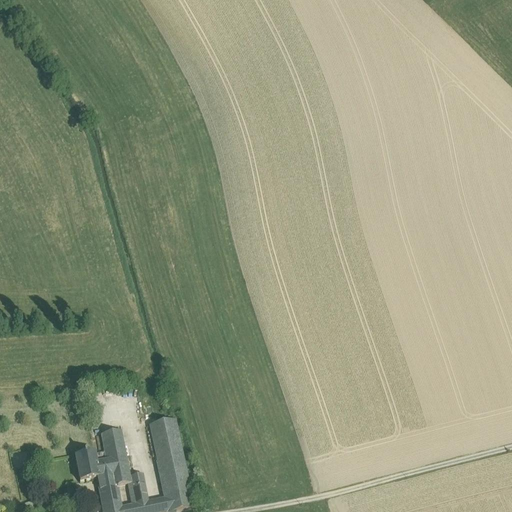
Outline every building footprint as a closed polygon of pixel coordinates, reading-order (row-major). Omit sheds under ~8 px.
[(176,422),(149,427),(164,499),(166,511),(177,511),(194,509),(176,422)] [(121,433),(100,437),(105,462),(110,489),(127,486),(131,485),(130,479),(121,433)] [(14,467),(28,465),(26,452),(12,455),(14,467)] [(110,489),(105,462),(97,463),(95,454),(75,458),(79,483),(95,480),(98,494),(110,491),(110,489)] [(144,477),(130,479),(131,485),(127,486),(131,506),(149,502),(144,477)] [(110,491),(98,494),(101,511),(121,511),(121,508),(117,488),(110,489),(110,491)] [(131,506),(121,508),(121,511),(166,511),(164,499),(149,502),(131,506)]
